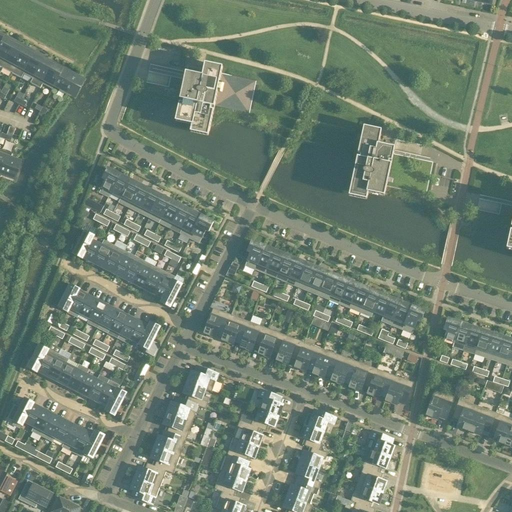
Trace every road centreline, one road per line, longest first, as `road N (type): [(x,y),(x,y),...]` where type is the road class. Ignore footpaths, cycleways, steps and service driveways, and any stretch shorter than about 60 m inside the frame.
road 1 (residential): [(156,0),(109,130),(253,206)]
road 2 (residential): [(253,206),(443,284)]
road 3 (residential): [(511,32),(358,0)]
road 4 (residential): [(68,263),(191,326)]
road 5 (residential): [(191,326),(253,206)]
road 6 (residential): [(301,390),(257,511)]
road 7 (residential): [(301,390),(181,345)]
road 8 (residential): [(23,382),(133,437)]
